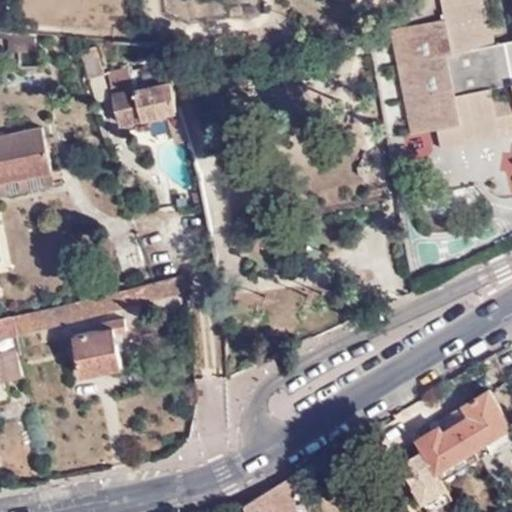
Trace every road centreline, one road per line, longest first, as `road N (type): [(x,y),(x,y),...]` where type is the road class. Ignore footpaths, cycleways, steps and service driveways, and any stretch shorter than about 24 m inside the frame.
road 1 (secondary): [(511,302),(192,483),(58,511)]
road 2 (unknown): [(222,469),(186,217)]
